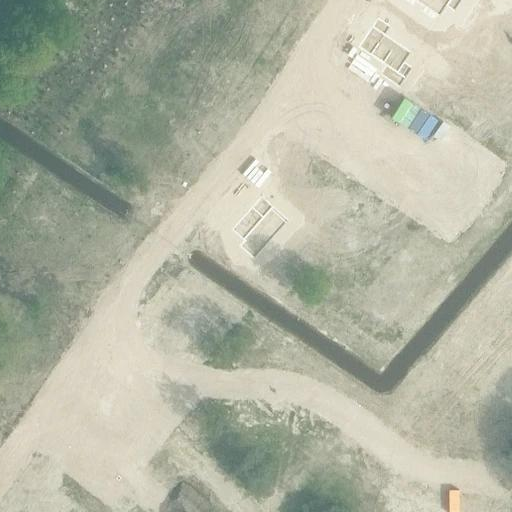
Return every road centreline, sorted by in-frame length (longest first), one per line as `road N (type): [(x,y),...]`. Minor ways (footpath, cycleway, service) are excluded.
road 1 (unclassified): [(84,348),(128,376),(253,385),(314,399),(449,483),(511,485)]
road 2 (residential): [(273,103),(84,348)]
road 3 (residential): [(273,103),(452,225)]
road 4 (residential): [(314,46),(458,142)]
road 5 (residential): [(84,348),(0,474)]
